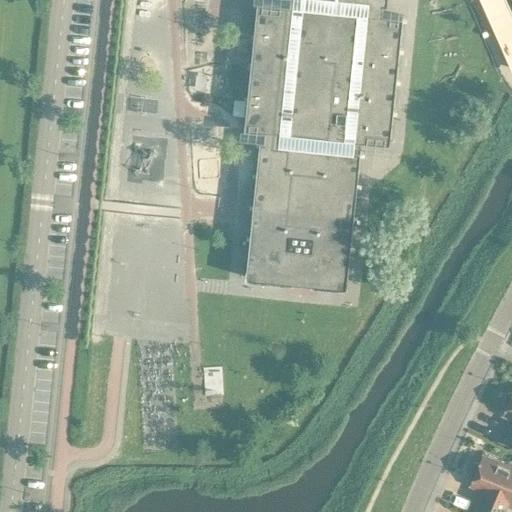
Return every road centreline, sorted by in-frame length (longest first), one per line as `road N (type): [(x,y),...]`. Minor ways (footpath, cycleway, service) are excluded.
road 1 (tertiary): [(9,511),(62,0)]
road 2 (residential): [(511,302),(408,511)]
